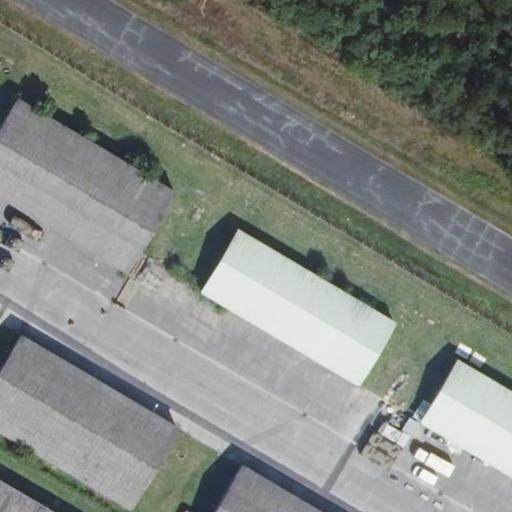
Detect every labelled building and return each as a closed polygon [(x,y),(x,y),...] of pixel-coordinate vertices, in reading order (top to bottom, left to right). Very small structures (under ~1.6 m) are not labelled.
[(0,134),(0,194),(129,273),(176,198),(19,103),(0,134)] [(198,296),(354,391),(397,322),(241,227),(198,296)] [(0,371),(0,426),(132,507),(178,431),(22,336),(0,371)] [(425,425),(511,477),(511,382),(468,356),(425,425)] [(212,511),(315,511),(241,467),(212,511)] [(43,511),(0,486),(0,511),(43,511)]
